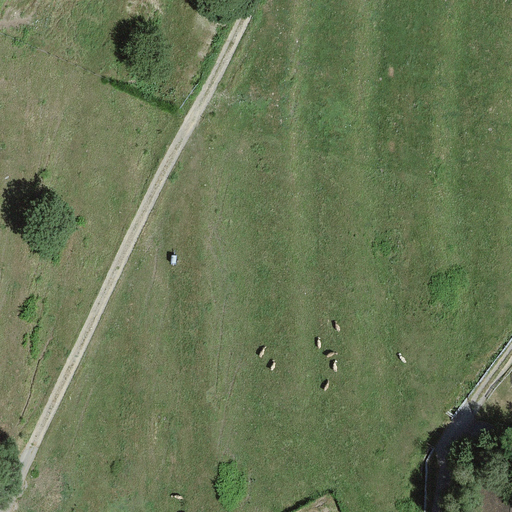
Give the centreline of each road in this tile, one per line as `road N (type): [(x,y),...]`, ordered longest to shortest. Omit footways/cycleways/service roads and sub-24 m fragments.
road 1 (track): [(0,511),(251,0)]
road 2 (track): [(511,352),(464,418),(439,511)]
